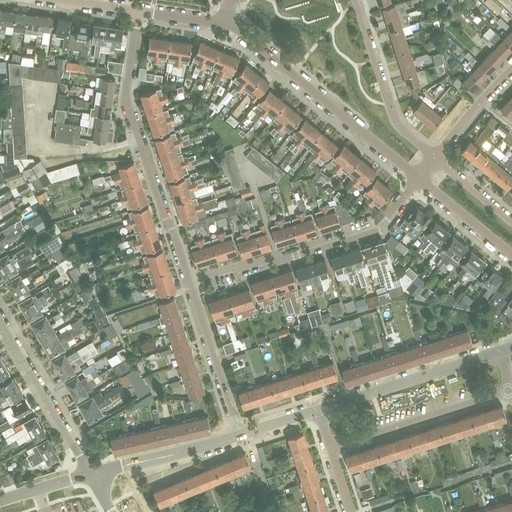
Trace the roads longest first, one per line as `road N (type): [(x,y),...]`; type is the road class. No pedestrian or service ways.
road 1 (residential): [(188,281),(127,107),(138,10)]
road 2 (residential): [(188,281),(379,232),(419,178)]
road 3 (residential): [(419,178),(222,22)]
road 4 (tertiary): [(316,410),(500,351)]
road 5 (unclassified): [(331,452),(511,392)]
road 6 (unclassified): [(0,316),(92,476)]
road 7 (residential): [(435,158),(394,118),(355,0)]
road 8 (residential): [(239,435),(188,281)]
road 9 (tertiary): [(92,476),(239,435)]
road 10 (residential): [(511,255),(419,178)]
